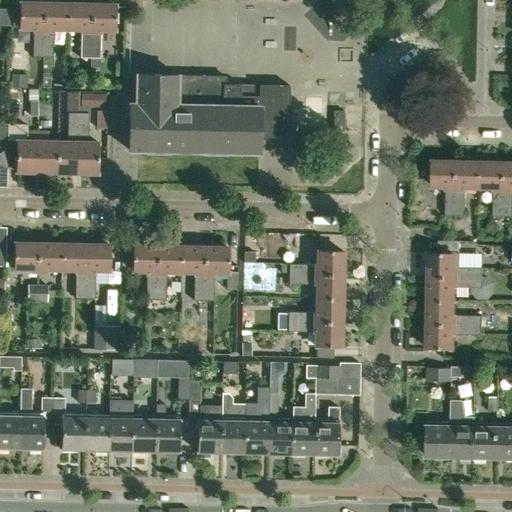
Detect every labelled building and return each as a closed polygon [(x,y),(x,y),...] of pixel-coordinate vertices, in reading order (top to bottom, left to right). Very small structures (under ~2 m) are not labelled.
[(42,56),(43,3),(19,3),(18,27),(33,27),(32,56),(42,56)] [(67,28),(67,4),(43,3),(42,56),(52,57),(53,27),(67,28)] [(90,57),(91,4),(67,4),(67,28),(81,28),(80,57),(90,57)] [(115,29),(115,25),(116,5),(91,4),(90,57),(100,58),(100,28),(115,29)] [(0,24),(12,24),(12,7),(0,6),(0,24)] [(240,84),(225,83),(225,76),(177,75),(178,74),(136,74),(136,103),(129,103),(128,149),(258,152),(259,136),(288,137),(289,85),(259,84),(259,85),(240,85),(240,84)] [(37,89),(28,89),(28,102),(37,101),(37,89)] [(87,104),(88,104),(104,104),(105,92),(91,92),(78,92),(78,103),(87,104)] [(107,109),(97,109),(97,126),(106,126),(107,109)] [(333,132),(344,132),(344,111),(333,110),(333,132)] [(77,172),(78,112),(68,112),(67,141),(57,141),(56,172),(77,172)] [(87,142),(88,112),(78,112),(77,172),(97,173),(98,153),(98,142),(87,142)] [(8,118),(0,117),(0,145),(8,146),(8,118)] [(36,171),(37,131),(27,131),(26,140),(16,140),(15,171),(36,171)] [(47,132),(42,131),(37,131),(36,171),(56,172),(57,141),(47,141),(47,132)] [(0,167),(8,168),(8,147),(0,147),(0,167)] [(455,215),(456,162),(432,161),(431,185),(446,185),(445,214),(455,215)] [(479,186),(480,162),(456,162),(455,215),(465,215),(466,186),(479,186)] [(503,216),(504,163),(480,162),(479,186),(493,186),(493,215),(503,216)] [(511,163),(504,163),(503,216),(511,215),(511,163)] [(431,168),(417,168),(416,178),(431,178),(431,168)] [(37,271),(38,244),(13,243),(13,267),(28,267),(28,271),(37,271)] [(61,268),(62,244),(38,244),(37,271),(47,271),(47,268),(61,268)] [(84,298),(86,245),(62,244),(61,268),(75,268),(74,297),(84,298)] [(110,269),(110,265),(110,245),(86,245),(84,298),(94,298),(95,269),(110,269)] [(156,299),(156,246),(132,246),(132,269),(146,270),(146,299),(156,299)] [(180,270),(180,247),(156,246),(156,299),(165,299),(166,270),(180,270)] [(203,300),(205,247),(180,247),(180,270),(194,271),(193,300),(203,300)] [(228,271),(228,268),(229,248),(205,247),(203,300),(213,300),(213,271),(226,271),(228,271)] [(342,250),(322,249),(318,249),(318,264),(289,263),(288,273),(341,274),(342,250)] [(255,252),(244,251),(243,262),(254,263),(255,252)] [(459,267),(460,252),(430,252),(429,276),(482,277),(482,267),(459,267)] [(279,263),(279,273),(288,273),(289,263),(279,263)] [(226,271),(226,288),(236,289),(237,271),(228,271),(226,271)] [(341,298),(341,274),(288,273),(288,283),(317,284),(317,298),(341,298)] [(429,300),(453,301),(453,287),(482,287),(482,277),(429,276),(429,300)] [(36,301),(37,285),(27,285),(27,301),(36,301)] [(37,285),(36,301),(46,301),(47,285),(37,285)] [(340,322),(341,298),(317,298),(317,312),(287,311),(287,321),(340,322)] [(452,314),(453,301),(429,300),(428,324),(481,325),(482,315),(452,314)] [(340,346),(340,322),(287,321),(287,331),(316,331),(316,346),(340,346)] [(481,335),(481,325),(428,324),(428,348),(452,349),(452,334),(481,335)] [(119,329),(94,328),(93,348),(119,348),(119,329)] [(251,332),(242,332),(242,354),(251,354),(251,332)] [(40,339),(36,340),(25,340),(25,348),(40,348),(40,339)] [(12,371),(20,371),(20,357),(12,357),(12,369),(12,371)] [(111,376),(133,376),(133,361),(111,360),(111,376)] [(157,376),(157,361),(134,360),(134,378),(157,378),(157,376)] [(235,362),(222,362),(222,372),(235,372),(235,362)] [(338,394),(338,379),(359,379),(359,364),(338,363),(338,365),(314,365),(314,378),(317,378),(317,394),(338,394)] [(314,378),(314,365),(306,365),(305,378),(314,378)] [(450,377),(450,367),(427,367),(427,380),(450,380),(450,377)] [(450,367),(450,377),(462,378),(462,368),(450,367)] [(177,377),(176,399),(187,399),(187,377),(180,377),(177,377)] [(221,406),(199,405),(200,383),(189,383),(188,395),(189,395),(188,416),(197,417),(196,451),(199,451),(199,454),(210,455),(210,451),(220,451),(221,417),(221,406)] [(41,398),(41,414),(30,414),(30,390),(18,389),(18,413),(19,413),(19,447),(29,448),(29,451),(40,451),(40,448),(42,448),(43,424),(53,424),(54,398),(41,398)] [(86,402),(86,390),(76,390),(76,402),(86,402)] [(86,390),(86,402),(96,403),(96,391),(86,390)] [(132,416),(121,415),(122,392),(110,392),(109,415),(109,449),(131,450),(132,416)] [(268,405),(277,405),(277,392),(268,392),(268,405)] [(243,455),(245,406),(230,406),(230,399),(227,395),(222,395),(221,406),(221,417),(220,451),(230,451),(230,455),(243,455)] [(313,453),(315,395),(304,395),(304,409),(291,409),(291,419),(289,456),(304,456),(304,453),(313,453)] [(328,419),(315,419),(316,395),(315,395),(313,453),(315,453),(315,456),(327,456),(327,453),(338,453),(338,406),(328,406),(328,419)] [(498,400),(498,397),(497,397),(489,396),(488,396),(488,409),(496,410),(498,410),(498,400)] [(85,449),(86,415),(64,414),(65,399),(54,398),(53,424),(61,424),(61,448),(63,448),(63,452),(75,452),(75,448),(85,449)] [(474,418),(465,418),(462,400),(450,399),(450,421),(449,456),(459,456),(459,459),(473,459),(474,422),(474,418)] [(268,418),(245,418),(245,406),(243,455),(257,455),(257,452),(267,452),(268,418)] [(19,447),(19,413),(18,413),(0,413),(0,449),(9,450),(9,447),(19,447)] [(109,449),(109,415),(86,415),(85,449),(95,449),(95,453),(106,453),(106,449),(109,449)] [(155,450),(156,416),(132,416),(131,450),(133,450),(133,453),(145,453),(145,450),(155,450)] [(179,417),(156,416),(155,450),(165,450),(165,454),(176,454),(176,451),(179,451),(179,417)] [(289,456),(291,419),(268,418),(267,452),(277,452),(277,456),(289,456)] [(449,456),(450,421),(426,421),(426,455),(436,455),(436,459),(448,459),(448,456),(449,456)] [(496,457),(497,422),(474,422),(473,459),(486,460),(486,456),(496,457)] [(511,422),(497,422),(496,457),(506,457),(506,460),(511,460),(511,422)]
